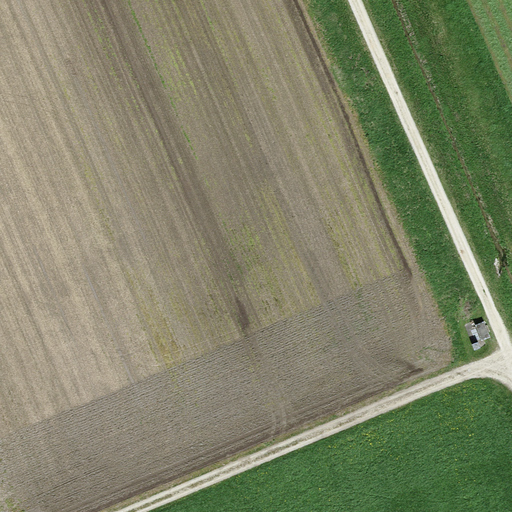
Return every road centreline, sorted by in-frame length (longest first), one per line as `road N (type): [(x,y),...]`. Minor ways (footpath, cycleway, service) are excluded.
road 1 (track): [(511,354),(133,511)]
road 2 (track): [(354,0),(511,360)]
